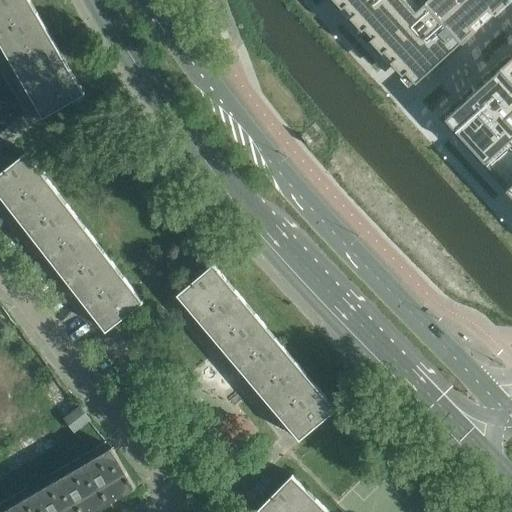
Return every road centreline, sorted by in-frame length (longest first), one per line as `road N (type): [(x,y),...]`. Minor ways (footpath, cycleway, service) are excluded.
road 1 (secondary): [(96,0),(245,215),(468,446)]
road 2 (secondary): [(508,412),(306,203),(157,0)]
road 3 (residential): [(175,499),(0,274)]
road 4 (residential): [(511,219),(404,107)]
